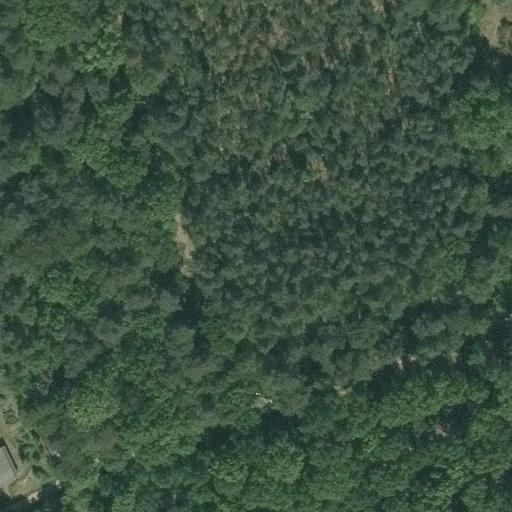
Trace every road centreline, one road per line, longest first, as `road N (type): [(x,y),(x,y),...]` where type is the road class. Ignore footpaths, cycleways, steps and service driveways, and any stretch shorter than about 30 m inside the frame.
road 1 (track): [(102,0),(235,419)]
road 2 (track): [(235,419),(511,316)]
